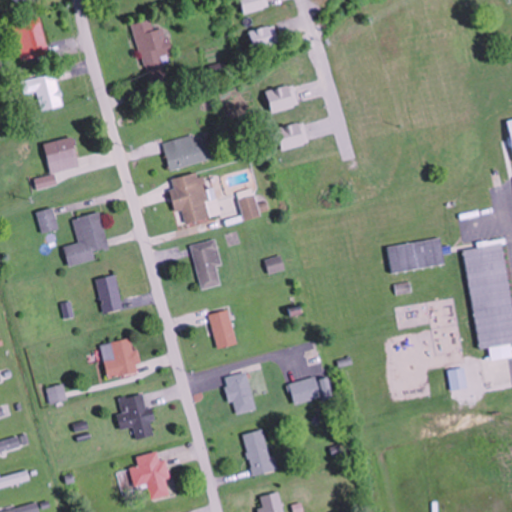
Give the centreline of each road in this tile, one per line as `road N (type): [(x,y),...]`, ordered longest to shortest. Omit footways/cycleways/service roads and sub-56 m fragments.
road 1 (residential): [(218,511),(77,0)]
road 2 (residential): [(301,0),(340,131)]
